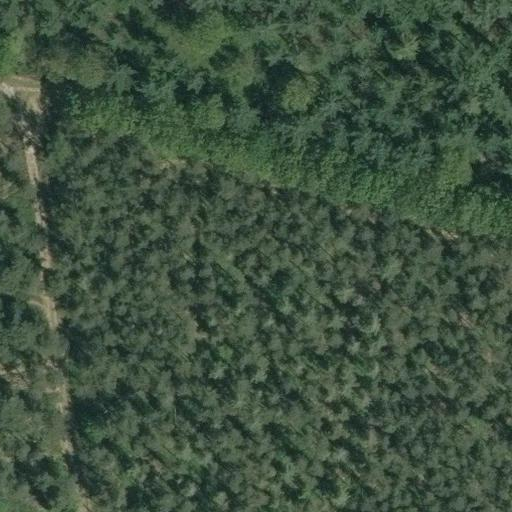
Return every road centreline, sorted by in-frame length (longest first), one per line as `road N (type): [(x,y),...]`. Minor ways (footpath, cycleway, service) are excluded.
road 1 (track): [(0,75),(511,210)]
road 2 (track): [(24,81),(84,511)]
